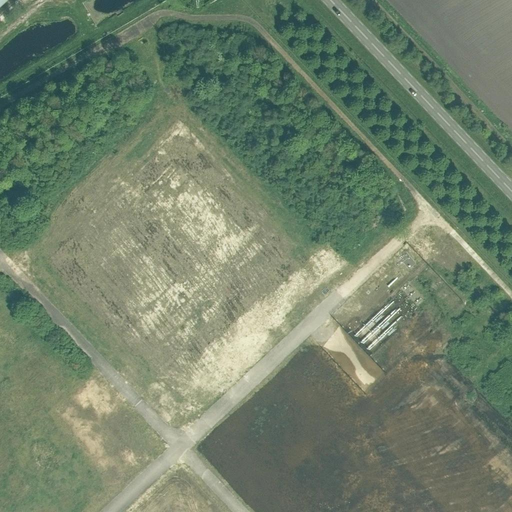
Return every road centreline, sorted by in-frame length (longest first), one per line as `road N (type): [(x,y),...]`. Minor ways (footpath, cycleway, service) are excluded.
road 1 (unknown): [(181,446),(436,212),(511,291)]
road 2 (primary): [(511,192),(329,0)]
road 3 (unknown): [(0,256),(181,446)]
road 4 (unknown): [(386,467),(357,436),(435,372),(511,450)]
road 5 (track): [(511,151),(370,0)]
